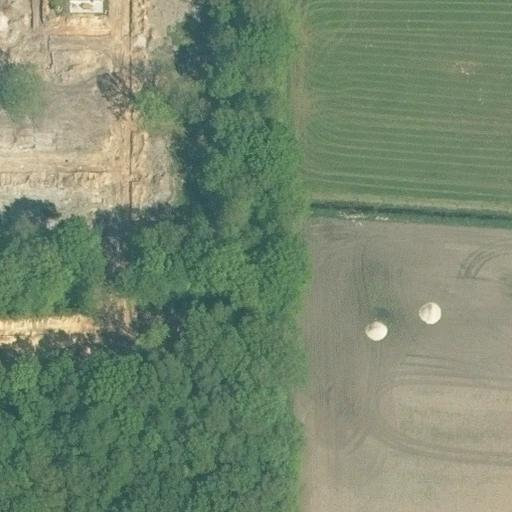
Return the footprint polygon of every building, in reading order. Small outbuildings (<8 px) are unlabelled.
[(32,0),(32,18),(61,18),(60,0),(32,0)] [(144,23),(144,51),(185,51),(185,22),(144,23)] [(144,79),(144,108),(185,108),(185,79),(144,79)] [(24,93),(24,134),(53,134),(52,93),(24,93)] [(141,144),(141,173),(183,173),(182,144),(141,144)] [(140,204),(140,232),(181,232),(181,204),(140,204)] [(53,209),(53,250),(82,250),(81,209),(53,209)]
